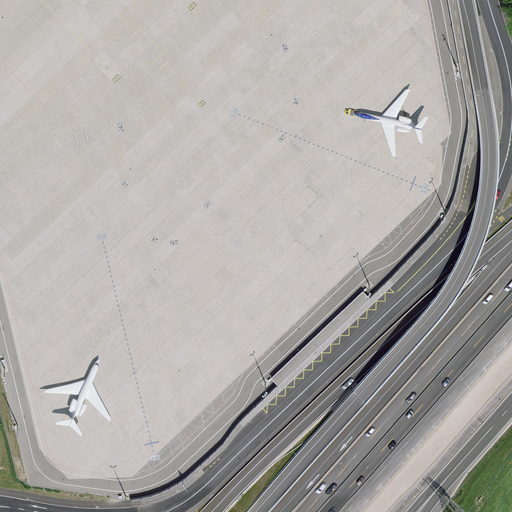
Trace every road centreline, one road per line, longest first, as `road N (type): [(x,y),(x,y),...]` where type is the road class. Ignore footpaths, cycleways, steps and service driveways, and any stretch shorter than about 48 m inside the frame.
road 1 (primary): [(466,0),(489,142),(485,206),(470,254),(436,310),(259,511)]
road 2 (secondary): [(164,511),(197,493),(444,258),(491,196),(511,126)]
road 3 (motorway): [(511,234),(215,511)]
road 4 (primary): [(511,252),(282,511)]
road 5 (motorway): [(511,304),(328,511)]
road 6 (motorway): [(367,511),(511,348)]
